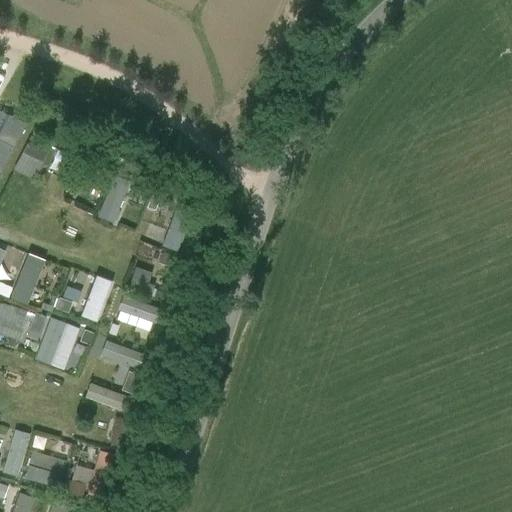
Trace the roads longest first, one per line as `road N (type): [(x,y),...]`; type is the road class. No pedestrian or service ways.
road 1 (tertiary): [(159,511),(314,92),(401,0)]
road 2 (track): [(271,195),(126,84),(0,33)]
